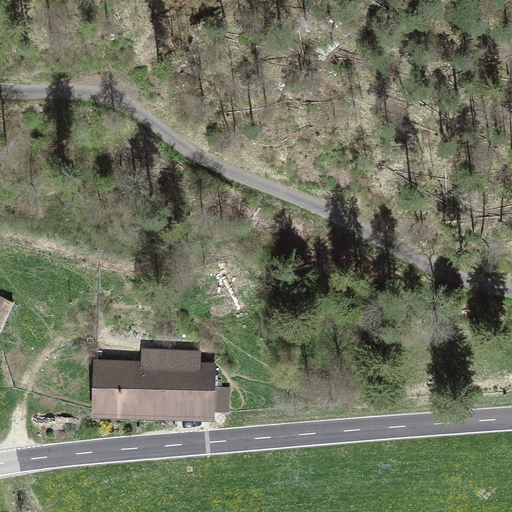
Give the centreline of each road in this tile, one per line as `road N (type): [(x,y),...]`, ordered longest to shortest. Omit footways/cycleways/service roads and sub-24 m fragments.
road 1 (unclassified): [(511,289),(448,273),(190,156),(116,92),(0,92)]
road 2 (secondary): [(511,418),(0,465)]
road 3 (track): [(8,463),(31,374),(48,349),(81,333),(162,336)]
